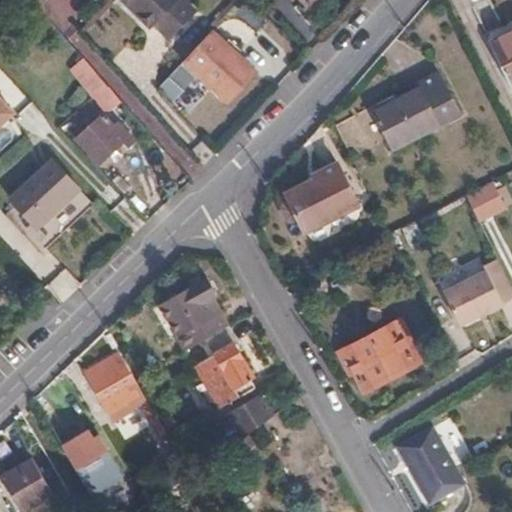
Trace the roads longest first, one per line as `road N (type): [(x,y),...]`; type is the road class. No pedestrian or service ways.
road 1 (residential): [(210,196),(387,511)]
road 2 (unclassified): [(210,196),(0,399)]
road 3 (unclassified): [(399,0),(316,95),(210,196)]
road 4 (unknown): [(167,238),(1,70)]
